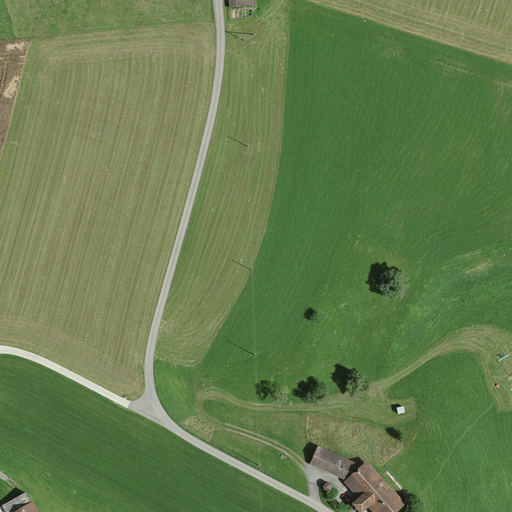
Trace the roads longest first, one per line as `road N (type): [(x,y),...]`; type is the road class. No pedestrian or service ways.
road 1 (unclassified): [(219,0),(218,102),(159,328),(154,393),(181,435),(328,511)]
road 2 (track): [(511,342),(455,344),(346,402),(263,409),(209,398),(202,411),(209,421),(304,460),(318,480),(321,507)]
road 3 (track): [(0,353),(23,354),(139,410),(159,411)]
